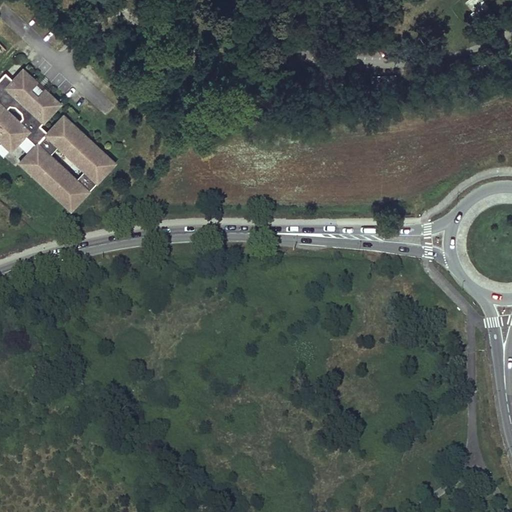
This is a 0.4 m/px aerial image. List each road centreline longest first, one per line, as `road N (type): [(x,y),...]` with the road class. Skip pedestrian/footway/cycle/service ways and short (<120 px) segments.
road 1 (secondary): [(0,273),(133,237),(252,232)]
road 2 (secondary): [(252,232),(427,251),(454,266)]
road 3 (secondary): [(455,215),(427,228),(252,232)]
road 4 (unknown): [(105,114),(58,68),(118,7)]
